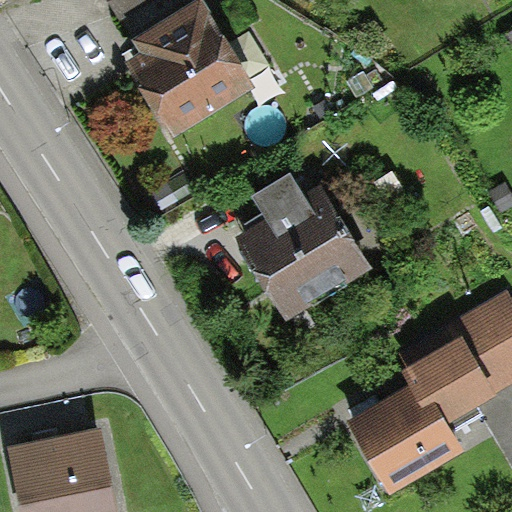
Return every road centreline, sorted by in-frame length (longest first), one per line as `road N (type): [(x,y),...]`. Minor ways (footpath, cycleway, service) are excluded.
road 1 (tertiary): [(143,321),(0,89)]
road 2 (tertiary): [(262,511),(143,321)]
road 3 (residential): [(0,381),(72,366),(143,321)]
